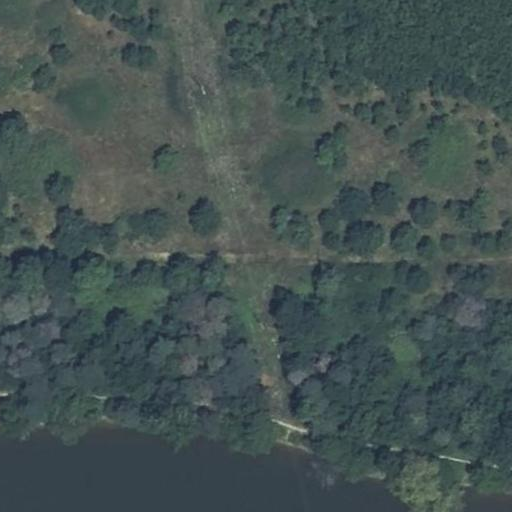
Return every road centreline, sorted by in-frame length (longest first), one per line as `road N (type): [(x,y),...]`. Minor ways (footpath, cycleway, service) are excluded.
road 1 (track): [(0,388),(219,395),(331,432),(511,470)]
road 2 (track): [(0,245),(511,262)]
